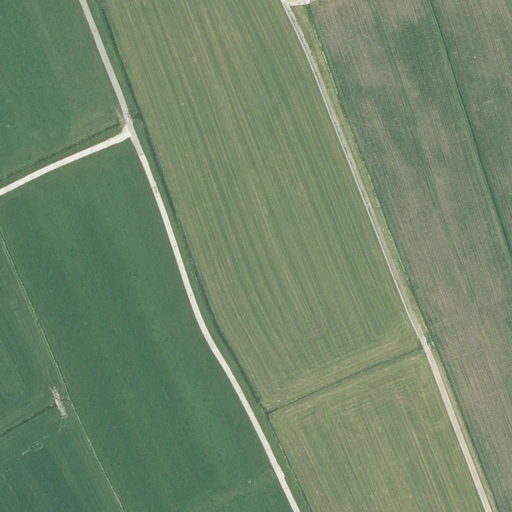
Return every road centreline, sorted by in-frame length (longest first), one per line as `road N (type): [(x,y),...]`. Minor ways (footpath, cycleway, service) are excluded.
road 1 (track): [(488,511),(285,3),(309,0)]
road 2 (track): [(297,511),(203,331),(132,131),(0,191)]
road 3 (track): [(0,277),(63,415),(0,456)]
road 4 (track): [(132,131),(83,0)]
